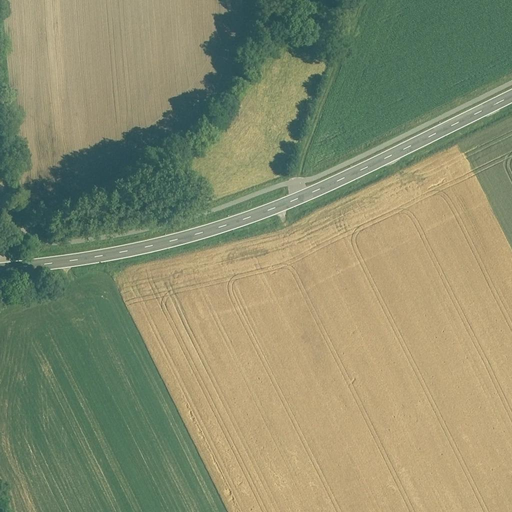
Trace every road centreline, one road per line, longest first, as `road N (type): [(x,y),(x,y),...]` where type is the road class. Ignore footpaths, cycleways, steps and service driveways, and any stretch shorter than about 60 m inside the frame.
road 1 (tertiary): [(0,271),(99,258),(235,223),(511,97)]
road 2 (track): [(374,0),(294,182)]
